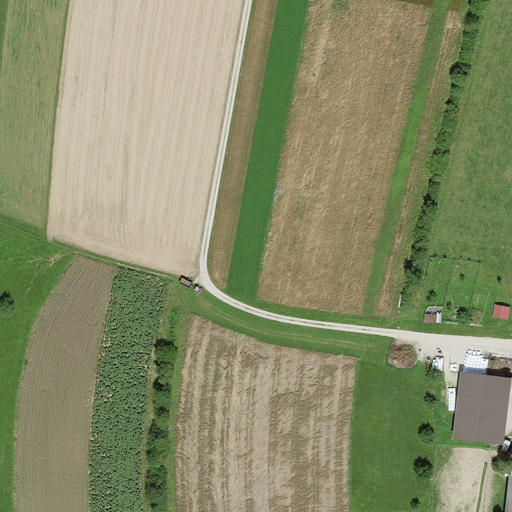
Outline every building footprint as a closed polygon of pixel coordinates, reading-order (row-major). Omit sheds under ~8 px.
[(494,316),(510,319),(511,305),(496,303),(494,316)] [(445,371),(447,349),(430,348),(428,370),(445,371)] [(471,367),(490,366),(490,358),(471,359),(471,367)] [(462,372),(454,435),(502,441),(510,379),(462,372)] [(439,382),(439,398),(450,398),(451,383),(439,382)]
